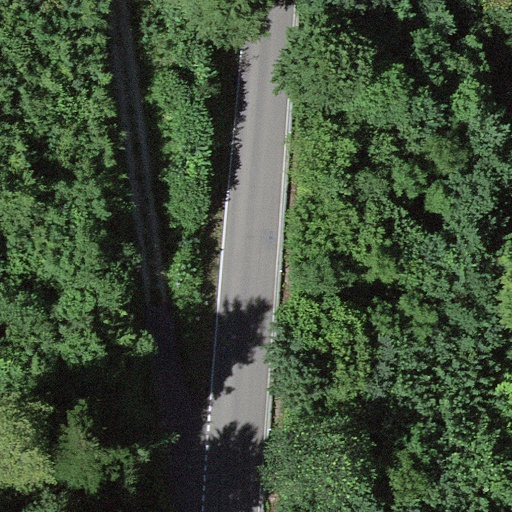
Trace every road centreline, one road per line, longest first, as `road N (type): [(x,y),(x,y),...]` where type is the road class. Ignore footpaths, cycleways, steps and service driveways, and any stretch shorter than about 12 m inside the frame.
road 1 (track): [(130,0),(229,511)]
road 2 (tertiary): [(240,511),(271,0)]
